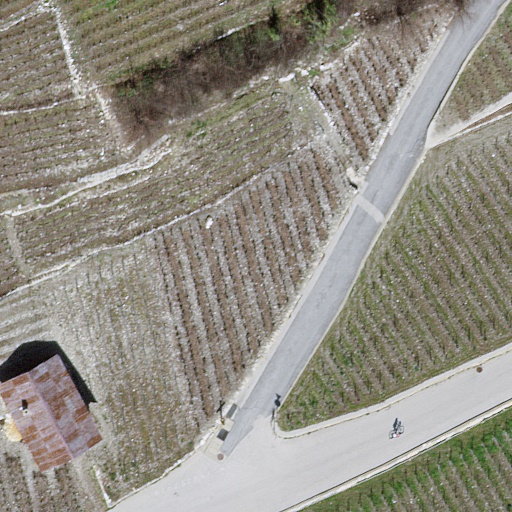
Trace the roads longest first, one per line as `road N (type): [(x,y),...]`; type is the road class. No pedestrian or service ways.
road 1 (unclassified): [(208,500),(487,0)]
road 2 (unclassified): [(208,500),(319,462),(511,364)]
